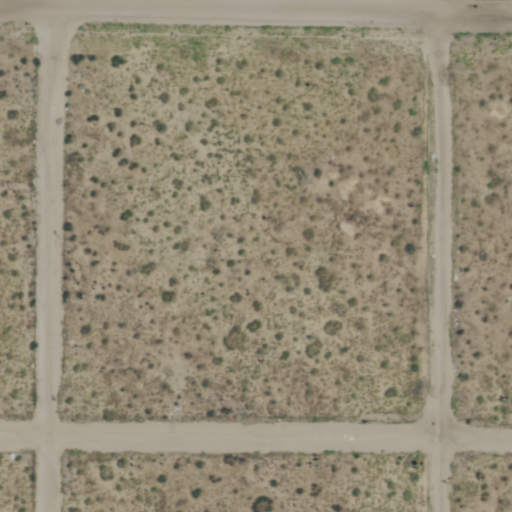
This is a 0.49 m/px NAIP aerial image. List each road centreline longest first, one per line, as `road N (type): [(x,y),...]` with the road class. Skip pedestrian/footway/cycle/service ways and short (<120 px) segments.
road 1 (residential): [(0,3),(511,17)]
road 2 (residential): [(0,428),(511,440)]
road 3 (residential): [(46,5),(53,511)]
road 4 (residential): [(432,511),(432,13)]
